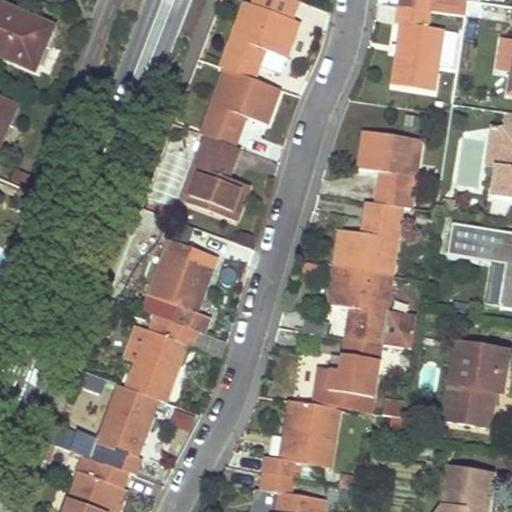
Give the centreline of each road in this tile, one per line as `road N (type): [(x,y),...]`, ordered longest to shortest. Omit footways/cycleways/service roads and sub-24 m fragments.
road 1 (residential): [(172,511),(248,342),(353,0)]
road 2 (tertiary): [(0,418),(163,0)]
